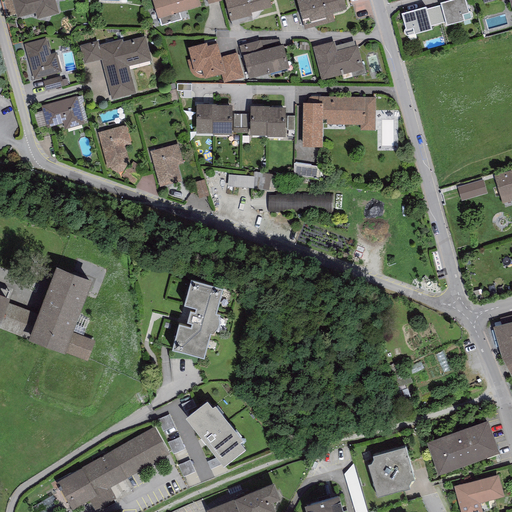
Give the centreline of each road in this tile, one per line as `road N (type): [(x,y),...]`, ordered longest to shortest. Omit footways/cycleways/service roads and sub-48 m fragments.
road 1 (residential): [(0,20),(36,150),(47,163),(469,314)]
road 2 (residential): [(469,314),(376,0)]
road 3 (unknown): [(386,34),(222,34)]
road 4 (residential): [(511,433),(469,314)]
